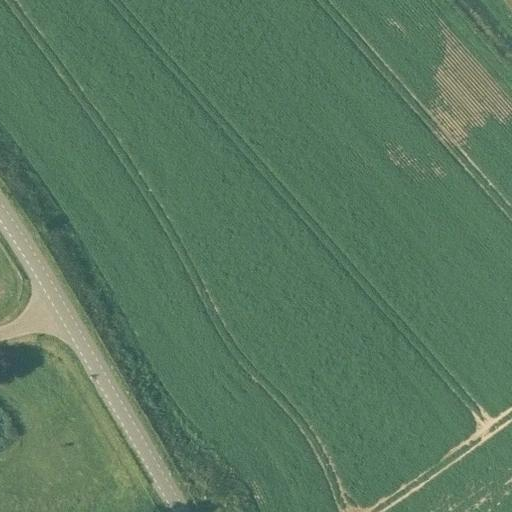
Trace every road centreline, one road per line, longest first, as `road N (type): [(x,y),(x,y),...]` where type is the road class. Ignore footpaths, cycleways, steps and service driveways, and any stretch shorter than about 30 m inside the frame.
road 1 (unclassified): [(179,511),(64,315)]
road 2 (unclassified): [(64,315),(0,213)]
